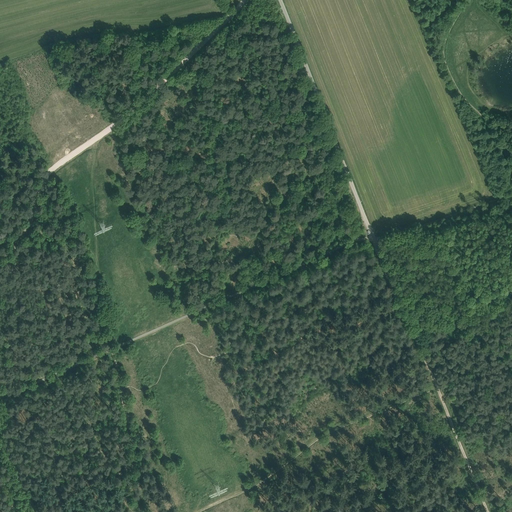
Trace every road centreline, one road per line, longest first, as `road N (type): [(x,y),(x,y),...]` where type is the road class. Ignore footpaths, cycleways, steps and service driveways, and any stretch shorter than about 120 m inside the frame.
road 1 (track): [(23,234),(35,179),(127,117),(239,0)]
road 2 (unclassified): [(373,239),(279,0)]
road 3 (track): [(94,139),(98,311),(110,349)]
road 4 (track): [(411,331),(488,511)]
road 5 (track): [(511,153),(449,65),(447,36),(471,0)]
road 6 (track): [(373,239),(494,201),(511,162)]
